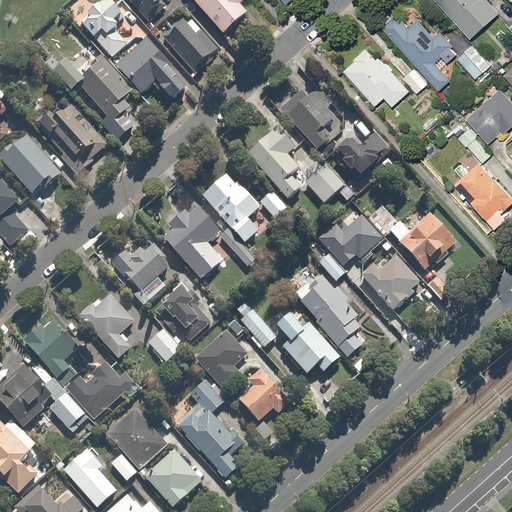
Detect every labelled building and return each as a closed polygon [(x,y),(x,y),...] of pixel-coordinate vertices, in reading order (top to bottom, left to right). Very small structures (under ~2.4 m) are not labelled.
[(112,0),(110,0),(82,25),(114,62),(130,48),(117,32),(130,20),(112,0)] [(129,0),(150,26),(180,2),(178,0),(129,0)] [(236,0),(193,0),(228,41),(253,20),(236,0)] [(436,0),(475,46),(511,15),(511,14),(500,0),(487,0),(484,2),(482,0),(436,0)] [(417,70),(430,85),(441,98),(462,80),(451,66),(459,60),(470,50),(437,10),(419,25),(404,8),(382,27),(417,70)] [(191,17),(163,41),(198,82),(225,58),(191,17)] [(197,91),(151,41),(118,71),(142,98),(145,101),(159,88),(177,109),(197,91)] [(470,50),(459,60),(480,86),(496,72),(475,46),(470,50)] [(377,52),(350,74),(381,112),(392,103),(399,111),(430,85),(417,70),(402,82),(377,52)] [(142,98),(118,71),(105,57),(84,75),(72,62),(58,75),(122,145),(144,126),(129,110),(142,98)] [(306,89),(281,111),(320,156),(356,124),(325,88),(314,98),(306,89)] [(511,141),(511,140),(511,98),(505,90),(468,122),(475,130),(490,147),(505,134),(511,141)] [(14,118),(0,101),(0,148),(12,138),(3,128),(14,118)] [(119,158),(71,103),(40,131),(88,186),(119,158)] [(490,147),(475,130),(462,141),(484,166),(492,175),(504,163),(490,147)] [(249,163),(277,193),(290,207),(308,190),(304,186),(319,172),(282,132),(249,163)] [(31,134),(2,161),(40,203),(69,176),(31,134)] [(356,143),(334,163),(361,191),(395,158),(379,141),(366,153),(356,143)] [(511,197),(492,175),(484,166),(459,188),(500,236),(511,225),(511,197)] [(332,168),(308,190),(330,214),(354,192),(332,168)] [(231,232),(250,251),(264,238),(259,232),(271,220),(260,209),(230,177),(204,202),(231,232)] [(23,209),(0,181),(0,235),(12,249),(30,234),(15,216),(23,209)] [(277,193),(260,209),(271,220),(279,228),(295,213),(290,207),(277,193)] [(380,204),(366,217),(384,235),(397,222),(380,204)] [(177,237),(169,244),(208,285),(226,268),(211,251),(221,241),(226,236),(198,206),(172,231),(177,237)] [(444,270),(464,252),(432,215),(399,244),(443,294),(455,283),(444,270)] [(226,236),(221,241),(248,270),(259,261),(250,251),(231,232),(226,236)] [(149,236),(113,267),(140,299),(176,268),(149,236)] [(342,248),(323,267),(340,284),(359,265),(342,248)] [(394,267),(388,259),(363,281),(397,319),(427,292),(400,262),(394,267)] [(324,294),(304,311),(317,326),(347,364),(351,367),(367,354),(357,341),(369,331),(348,306),(353,301),(344,290),(338,295),(327,281),(319,287),(324,294)] [(99,299),(81,315),(118,357),(130,347),(118,334),(134,320),(110,293),(101,301),(99,299)] [(188,297),(168,315),(193,342),(212,325),(188,297)] [(256,313),(243,325),(269,353),(282,341),(256,313)] [(63,386),(78,373),(70,365),(69,366),(64,361),(79,347),(54,319),(44,328),(41,324),(23,339),(57,378),(63,386)] [(347,364),(317,326),(309,332),(299,320),(283,334),(294,347),(286,353),(309,381),(325,368),(332,377),(347,364)] [(164,329),(149,342),(166,361),(181,348),(164,329)] [(248,356),(229,334),(196,362),(212,380),(224,393),(243,376),(236,367),(248,356)] [(80,376),(66,388),(93,419),(135,383),(125,372),(120,377),(105,362),(92,374),(94,376),(86,383),(80,376)] [(24,363),(0,384),(0,400),(23,427),(44,407),(42,404),(51,395),(51,394),(44,386),(24,363)] [(241,403),(261,426),(290,401),(265,372),(252,384),(257,390),(241,403)] [(56,401),(50,407),(73,432),(88,417),(67,396),(53,378),(44,386),(51,394),(51,395),(56,401)] [(224,393),(212,380),(190,399),(203,414),(209,422),(215,417),(232,402),(224,393)] [(209,422),(203,414),(182,432),(232,490),(250,474),(235,456),(243,450),(215,417),(209,422)] [(113,469),(128,486),(171,449),(141,415),(112,440),(126,457),(113,469)] [(20,460),(35,444),(11,420),(5,425),(0,420),(0,475),(19,493),(38,472),(26,461),(24,464),(20,460)] [(185,511),(211,488),(178,453),(148,482),(175,511),(185,511)] [(106,471),(92,455),(68,476),(99,511),(106,511),(121,499),(101,476),(106,471)] [(32,511),(50,498),(42,488),(23,503),(30,511),(32,511)] [(147,511),(136,498),(119,511),(156,511),(154,509),(149,511),(147,511)]
